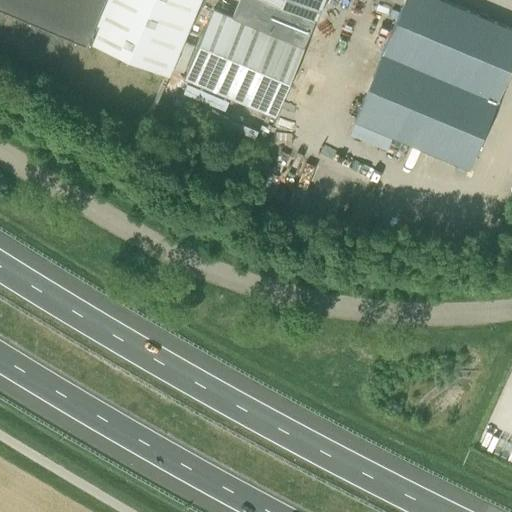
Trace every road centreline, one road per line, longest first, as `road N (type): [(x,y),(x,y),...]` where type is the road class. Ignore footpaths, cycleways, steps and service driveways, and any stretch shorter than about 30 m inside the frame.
road 1 (unclassified): [(511,307),(442,315),(283,296),(206,270),(0,153)]
road 2 (motorway): [(443,511),(0,266)]
road 3 (motorway): [(0,361),(262,511)]
